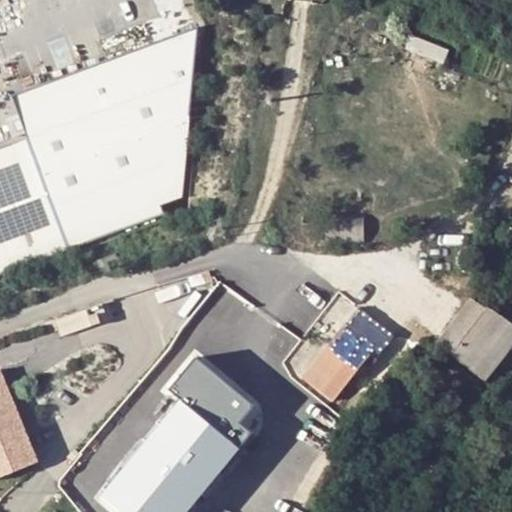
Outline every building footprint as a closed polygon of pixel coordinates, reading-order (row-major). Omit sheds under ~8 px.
[(193,158),(202,31),(13,95),(27,138),(0,147),(0,277),(166,217),(162,208),(150,173),(193,158)] [(349,46),(332,45),(330,60),(348,62),(349,46)] [(191,198),(193,158),(150,173),(162,208),(191,198)] [(510,220),(488,211),(478,235),(500,244),(510,220)] [(432,286),(413,310),(434,327),(453,302),(432,286)] [(480,372),(511,332),(511,319),(465,287),(453,302),(434,327),(430,332),(480,372)] [(379,346),(390,329),(350,301),(300,373),(333,396),(372,340),(379,346)] [(165,388),(175,396),(94,494),(116,511),(182,511),(251,429),(241,420),(255,403),(193,353),(165,388)] [(0,477),(36,461),(0,371),(0,477)]
